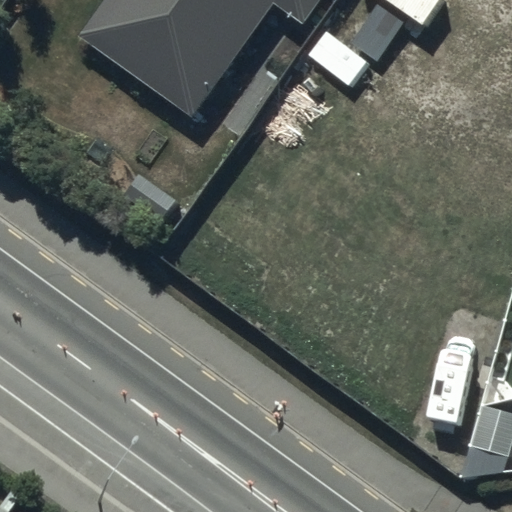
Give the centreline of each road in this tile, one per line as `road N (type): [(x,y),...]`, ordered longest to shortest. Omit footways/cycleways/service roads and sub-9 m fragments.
road 1 (secondary): [(0,276),(321,511)]
road 2 (secondary): [(251,511),(0,330)]
